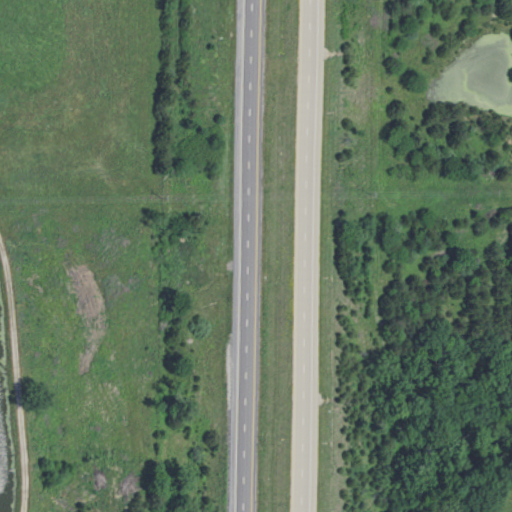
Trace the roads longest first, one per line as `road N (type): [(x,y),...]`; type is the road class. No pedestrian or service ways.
road 1 (trunk): [(261,0),(245,511)]
road 2 (trunk): [(304,511),(314,0)]
